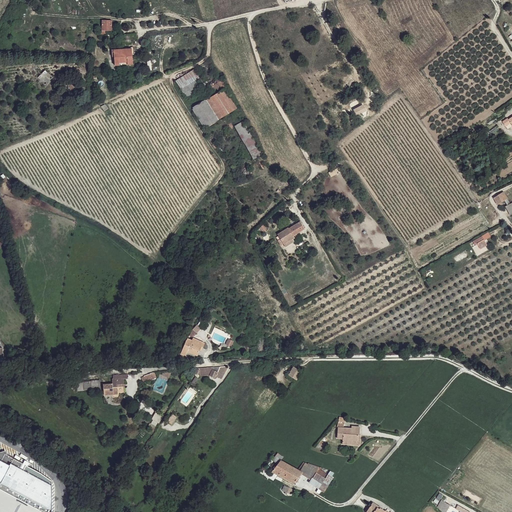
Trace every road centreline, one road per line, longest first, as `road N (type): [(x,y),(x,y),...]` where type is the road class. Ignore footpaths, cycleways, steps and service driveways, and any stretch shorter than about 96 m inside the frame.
road 1 (track): [(115,370),(435,358),(468,370)]
road 2 (track): [(320,497),(348,504),(468,370)]
road 3 (track): [(295,202),(314,166),(270,89),(252,14)]
road 4 (track): [(101,104),(202,61),(214,21)]
